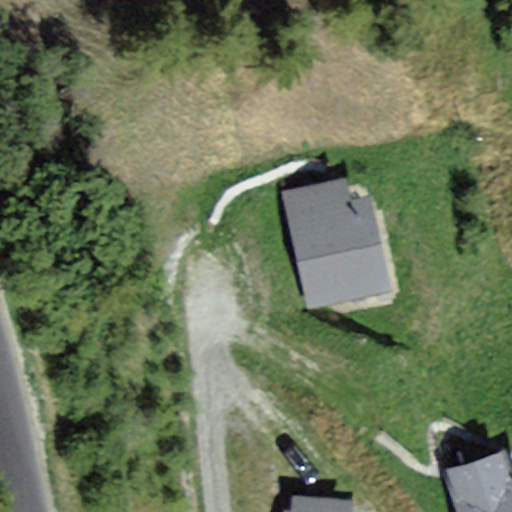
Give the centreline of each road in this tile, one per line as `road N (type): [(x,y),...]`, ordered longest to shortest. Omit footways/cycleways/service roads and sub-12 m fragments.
road 1 (track): [(198,283),(218,511)]
road 2 (unclassified): [(24,511),(0,393)]
